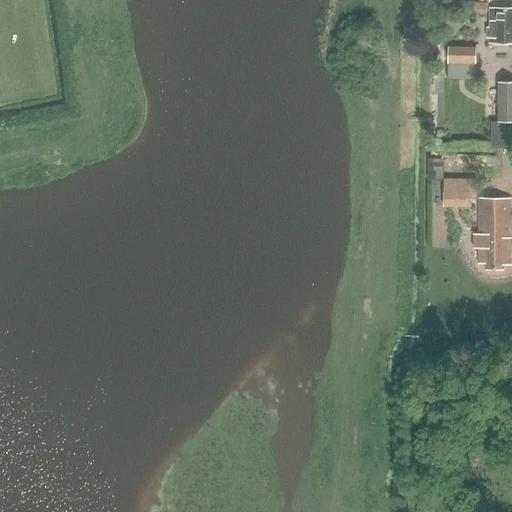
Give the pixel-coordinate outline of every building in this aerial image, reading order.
[(511,8),(489,9),(489,37),(493,37),(493,46),(511,45),(511,8)] [(449,48),(449,65),(476,65),(476,49),(449,48)] [(511,81),(495,81),(496,121),(511,121),(511,81)] [(476,198),(476,177),(445,177),(445,198),(476,198)] [(508,265),(509,198),(479,198),(479,265),(484,265),(484,270),(503,270),(503,265),(508,265)]
